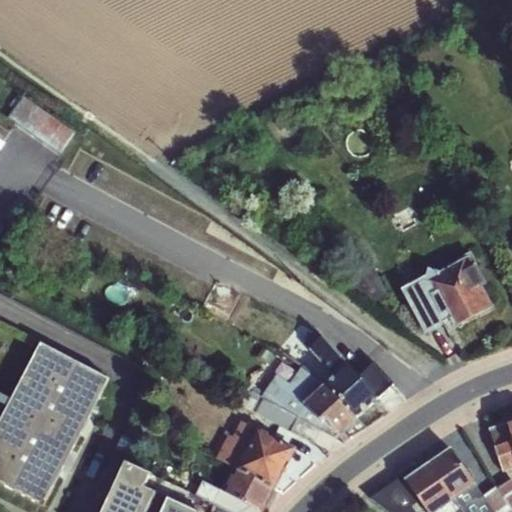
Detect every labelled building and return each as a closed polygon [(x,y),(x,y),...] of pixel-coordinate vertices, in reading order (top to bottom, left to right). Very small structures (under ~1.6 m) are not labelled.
[(23,101),(9,122),(53,152),(67,132),(23,101)] [(425,337),(443,328),(443,324),(449,320),(456,331),(495,312),(482,287),(487,285),(470,253),(440,273),(428,269),(425,277),(401,290),(425,337)] [(324,385),(357,421),(379,401),(377,398),(394,382),(375,360),(356,375),(326,341),(315,331),(303,343),(331,376),(324,385)] [(41,344),(0,422),(0,484),(44,508),(110,382),(41,344)] [(357,421),(324,385),(301,369),(289,384),(276,375),(260,399),(242,391),(235,401),(246,406),(242,416),(287,441),(298,421),(335,440),(357,421)] [(511,420),(488,429),(503,473),(511,470),(511,420)] [(234,469),(275,491),(297,449),(257,428),(255,430),(245,424),(224,463),(234,469)] [(426,466),(457,511),(511,511),(511,479),(497,489),(495,487),(483,496),(451,448),(426,466)] [(192,511),(183,508),(168,501),(163,511),(149,511),(157,496),(145,490),(151,477),(125,465),(116,486),(104,511),(192,511)] [(457,511),(426,466),(405,480),(426,511),(457,511)] [(264,511),(275,491),(234,469),(223,492),(202,482),(195,497),(218,509),(216,511),(264,511)] [(426,511),(405,480),(402,478),(370,500),(385,511),(426,511)]
